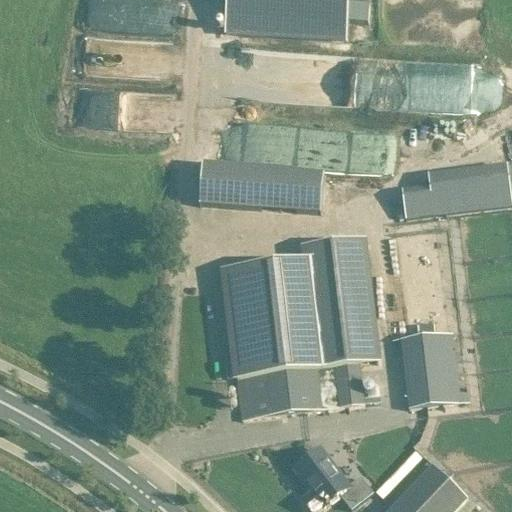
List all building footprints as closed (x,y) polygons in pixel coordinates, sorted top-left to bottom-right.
[(142,30),(142,0),(130,0),(76,0),(75,28),(142,30)] [(228,0),(226,36),(347,44),(350,0),(228,0)] [(111,75),(112,55),(98,54),(99,41),(73,40),(72,74),(111,75)] [(226,49),(222,96),(369,108),(372,70),(305,64),(305,55),(226,49)] [(162,92),(69,89),(68,126),(160,129),(162,92)] [(345,142),(344,172),(377,173),(378,143),(345,142)] [(203,167),(200,210),(321,219),(324,176),(203,167)] [(508,168),(429,179),(430,190),(434,220),(511,210),(511,199),(510,186),(508,168)] [(365,410),(361,369),(382,367),(368,244),(301,251),(303,264),(226,273),(244,425),(365,410)] [(462,407),(455,338),(402,344),(409,413),(462,407)] [(304,504),(310,511),(322,511),(323,511),(324,511),(345,496),(335,483),(341,478),(321,453),(294,474),(313,497),(304,504)] [(461,511),(468,505),(434,471),(394,511),(461,511)] [(364,511),(377,503),(367,489),(353,499),(361,511),(364,511)]
